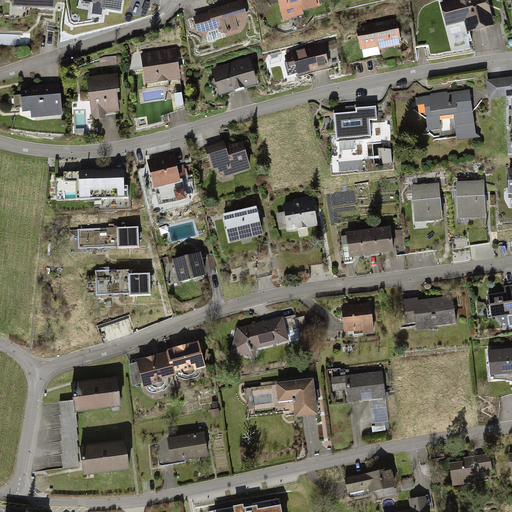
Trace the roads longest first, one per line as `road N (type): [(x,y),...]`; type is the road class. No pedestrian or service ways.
road 1 (residential): [(0,142),(48,151),(118,148),(363,83),(511,59)]
road 2 (residential): [(18,501),(135,500),(511,427)]
road 3 (residential): [(36,376),(259,298),(511,262)]
road 4 (residential): [(0,75),(157,20),(172,0)]
road 5 (residential): [(18,501),(36,376)]
